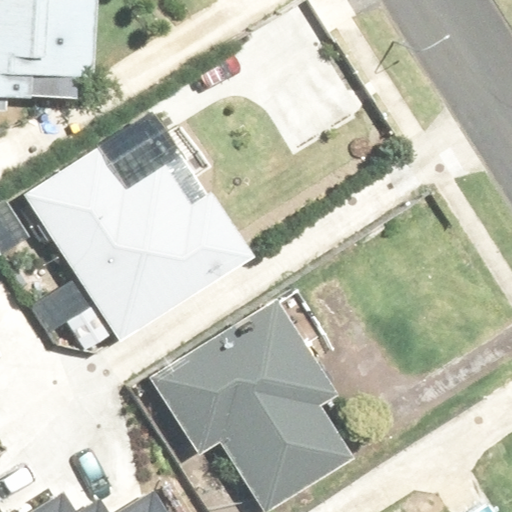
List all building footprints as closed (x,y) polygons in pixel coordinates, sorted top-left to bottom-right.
[(5,98),(73,101),(74,75),(96,76),(99,0),(0,0),(0,109),(4,109),(5,98)] [(321,69),(272,104),(304,148),(352,113),(321,69)] [(188,202),(153,153),(118,178),(95,146),(21,198),(121,340),(249,250),(206,189),(188,202)] [(271,296),(148,373),(197,451),(214,441),(258,511),(345,457),(312,405),(332,393),(271,296)] [(106,511),(89,487),(52,511),(106,511)]
